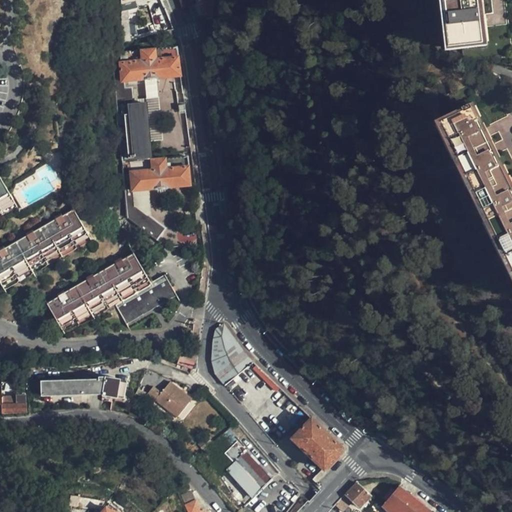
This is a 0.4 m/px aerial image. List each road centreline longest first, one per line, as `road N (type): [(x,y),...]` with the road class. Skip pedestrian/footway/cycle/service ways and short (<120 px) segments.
road 1 (residential): [(176,0),(222,295)]
road 2 (tertiary): [(223,511),(139,427),(98,416),(0,424)]
road 3 (tertiary): [(222,295),(289,376),(370,449)]
road 4 (residential): [(222,295),(210,313),(207,373),(294,472)]
